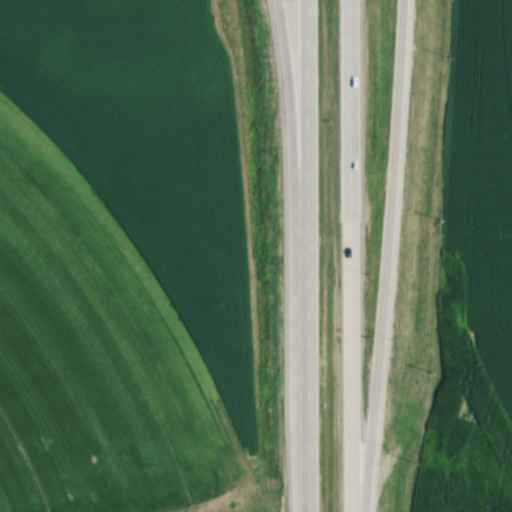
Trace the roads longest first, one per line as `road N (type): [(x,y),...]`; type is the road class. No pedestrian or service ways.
road 1 (trunk): [(362,511),(401,0)]
road 2 (trunk): [(350,511),(346,0)]
road 3 (trunk): [(275,0),(289,109),(300,363)]
road 4 (trunk): [(301,0),(300,363)]
road 5 (trunk): [(300,363),(302,511)]
